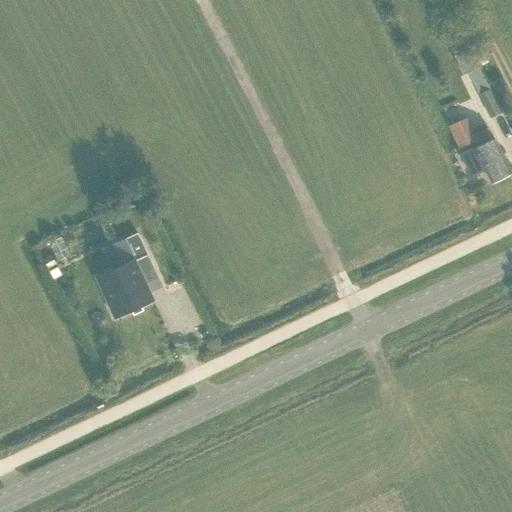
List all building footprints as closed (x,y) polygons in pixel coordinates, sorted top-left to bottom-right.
[(478,70),(469,74),(479,95),(488,90),(478,70)] [(500,113),(488,90),(479,95),(491,118),(500,113)] [(471,142),(474,148),(473,149),(491,183),(511,173),(494,138),(492,139),(486,128),(474,135),(466,118),(450,127),(460,148),(471,142)] [(128,264),(147,255),(137,234),(126,239),(127,242),(119,246),(128,264)] [(153,300),(135,262),(96,280),(114,318),(153,300)]
